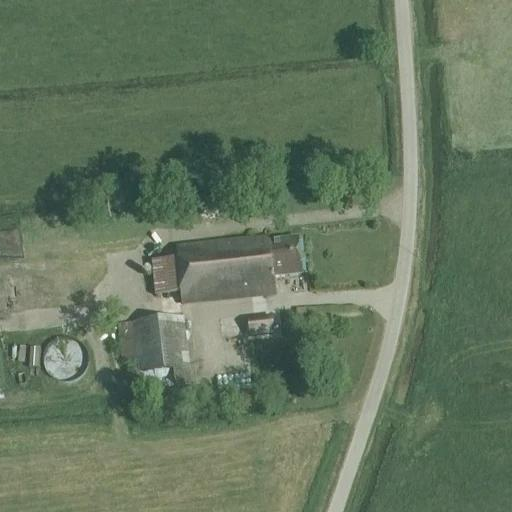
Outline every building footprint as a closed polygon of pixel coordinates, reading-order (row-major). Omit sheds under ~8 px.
[(7,238),(0,238),(0,264),(26,262),(23,235),(7,237),(7,238)] [(68,235),(36,237),(37,258),(69,256),(68,235)] [(307,274),(302,236),(260,241),(259,237),(177,246),(179,259),(152,262),(156,296),(182,293),(183,303),(278,292),(276,278),(307,274)] [(248,337),(280,335),(278,311),(246,312),(248,337)] [(193,384),(192,369),(187,316),(119,323),(124,376),(141,374),(140,390),(174,387),(174,389),(193,384)] [(87,351),(83,345),(82,343),(78,339),(72,337),(65,337),(61,338),(55,341),(50,345),(46,349),(44,355),(44,363),(46,370),(51,376),(55,380),(61,383),(68,384),(76,382),(83,377),(86,372),(89,366),(89,358),(87,351)]
